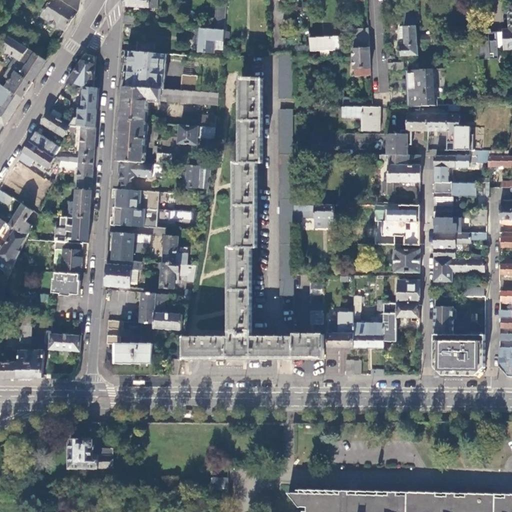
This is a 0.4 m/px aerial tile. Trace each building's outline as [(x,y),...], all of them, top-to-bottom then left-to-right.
[(68,27),(78,12),(59,0),(52,0),(42,17),(65,32),(68,27)] [(125,0),(125,6),(158,8),(157,0),(125,0)] [(511,0),(510,0),(511,6),(510,6),(511,31),(504,31),(504,30),(503,30),(503,32),(497,32),(497,40),(479,41),(480,59),(498,58),(497,48),(504,47),(504,50),(505,50),(505,48),(511,47),(511,0)] [(403,16),(404,26),(416,26),(415,9),(403,9),(403,16)] [(136,17),(124,16),(124,24),(136,25),(136,17)] [(418,56),(417,45),(417,44),(417,37),(416,26),(404,26),(397,27),(397,39),(405,39),(405,46),(401,46),(402,57),(418,56)] [(223,52),(223,42),(224,31),(201,29),(201,30),(199,53),(214,54),(214,51),(223,52)] [(354,48),(370,47),(369,39),(369,29),(353,29),(354,48)] [(417,37),(417,44),(439,43),(438,35),(417,37)] [(35,54),(10,37),(2,49),(16,58),(9,69),(10,69),(32,84),(34,80),(46,61),(35,54)] [(329,50),(339,50),(339,37),(309,39),(310,52),(321,51),(329,50)] [(138,43),(137,52),(155,54),(156,44),(138,43)] [(46,61),(51,53),(40,46),(35,54),(46,61)] [(355,69),(371,68),(370,47),(354,48),(354,49),(355,69)] [(126,71),(125,87),(163,90),(165,54),(155,54),(137,52),(127,51),(126,71)] [(293,99),(292,53),(279,54),(280,99),(293,99)] [(97,57),(86,55),(72,77),(68,84),(84,87),(94,88),(97,57)] [(387,61),(388,72),(403,71),(402,63),(391,63),(391,60),(387,61)] [(355,69),(355,76),(371,75),(371,68),(355,69)] [(32,84),(10,69),(4,78),(9,82),(6,88),(22,99),(26,93),(32,84)] [(434,105),(432,69),(410,70),(410,81),(408,81),(409,107),(420,107),(429,107),(429,105),(434,105)] [(181,84),(196,84),(196,75),(181,75),(181,84)] [(293,360),(293,338),(284,338),(252,338),(252,248),(257,248),(257,164),(263,164),(263,79),(241,79),(241,163),(235,163),(236,248),(230,247),(230,338),(184,337),(184,360),(284,360),(293,360)] [(14,112),(22,99),(6,88),(0,85),(0,104),(3,106),(0,110),(0,123),(4,127),(14,112)] [(175,90),(163,90),(125,87),(124,87),(123,104),(123,110),(122,121),(147,123),(148,111),(149,102),(151,100),(161,100),(161,101),(218,105),(219,93),(195,92),(183,91),(175,90)] [(100,89),(85,88),(82,115),(77,115),(70,127),(82,127),(96,128),(100,89)] [(449,104),(434,105),(429,105),(429,107),(428,130),(459,131),(459,120),(459,116),(459,115),(448,115),(448,111),(449,105),(449,104)] [(343,107),(343,120),(363,120),(363,130),(380,130),(380,108),(376,108),(343,107)] [(428,130),(429,107),(420,107),(419,109),(419,110),(408,110),(407,132),(407,135),(412,135),(412,130),(428,130)] [(293,297),(293,155),(293,110),(279,110),(280,297),(293,297)] [(51,116),(48,114),(47,117),(42,124),(63,138),(69,128),(51,116)] [(215,128),(217,116),(198,115),(197,119),(183,118),(183,125),(215,128)] [(147,123),(122,121),(121,131),(121,138),(119,161),(144,163),(147,123)] [(214,140),(215,128),(183,125),(180,125),(179,143),(197,145),(198,138),(214,140)] [(95,140),(96,128),(82,127),(80,163),(94,164),(95,140)] [(388,141),(388,147),(396,148),(396,145),(409,145),(412,145),(412,141),(412,135),(407,135),(407,132),(402,132),(402,135),(396,135),(388,135),(388,141)] [(55,155),(52,153),(56,146),(36,133),(34,136),(31,141),(29,143),(53,158),(55,155)] [(476,136),(456,136),(456,144),(457,144),(464,144),(464,150),(470,150),(476,150),(476,136)] [(48,170),(54,159),(53,158),(29,143),(21,156),(18,161),(29,168),(34,161),(48,170)] [(388,147),(388,155),(390,155),(409,155),(409,145),(396,145),(396,148),(388,147)] [(409,155),(390,155),(389,181),(384,181),(384,193),(393,193),(393,187),(393,182),(396,182),(421,182),(421,167),(421,155),(409,155)] [(172,157),(157,156),(156,164),(171,165),(172,157)] [(436,156),(436,174),(450,174),(450,167),(455,167),(460,167),(469,167),(470,162),(477,162),(477,156),(470,156),(436,156)] [(511,156),(509,156),(489,156),(489,162),(489,171),(492,171),(493,167),(511,166),(511,156)] [(132,190),(133,178),(135,178),(153,179),(154,163),(144,163),(119,161),(119,173),(121,173),(120,181),(123,182),(122,190),(132,190)] [(0,191),(10,198),(12,199),(16,202),(35,173),(18,162),(0,189),(0,191)] [(77,185),(92,187),(93,177),(94,164),(80,163),(69,162),(68,168),(78,169),(77,185)] [(200,195),(208,196),(211,167),(188,166),(186,188),(202,188),(202,192),(200,192),(200,195)] [(477,182),(436,182),(436,203),(435,217),(452,218),(453,194),(477,194),(477,182)] [(115,225),(157,228),(159,192),(132,190),(122,190),(117,189),(117,201),(115,218),(115,225)] [(75,218),(90,219),(90,214),(92,191),(77,190),(76,206),(74,206),(74,208),(76,209),(75,218)] [(10,198),(0,191),(0,201),(7,206),(12,199),(10,198)] [(53,199),(48,196),(44,203),(50,206),(53,199)] [(511,219),(511,201),(501,201),(500,211),(500,220),(511,219)] [(301,230),(301,218),(314,218),(314,228),(334,228),(334,204),(294,204),(294,230),(301,230)] [(28,237),(33,226),(26,222),(33,212),(22,205),(9,225),(28,237)] [(408,205),(395,205),(395,212),(408,213),(408,205)] [(408,205),(408,213),(420,213),(421,205),(408,205)] [(191,221),(191,211),(159,209),(159,219),(191,221)] [(481,215),(472,215),(472,224),(488,224),(487,211),(481,210),(481,215)] [(61,227),(56,227),(55,241),(73,242),(73,240),(87,241),(89,241),(89,239),(90,219),(75,218),(61,217),(61,227)] [(452,218),(435,217),(435,224),(435,232),(458,232),(458,218),(452,218)] [(405,245),(420,245),(420,227),(420,221),(395,221),(395,229),(400,229),(400,242),(400,244),(405,244),(405,245)] [(10,227),(5,223),(0,231),(0,253),(13,233),(8,230),(10,227)] [(0,270),(4,272),(8,280),(27,237),(10,227),(8,230),(13,233),(0,253),(0,270)] [(458,232),(435,232),(435,244),(435,258),(455,259),(456,243),(472,243),(472,239),(472,232),(458,232)] [(511,232),(503,232),(503,238),(500,238),(500,241),(503,241),(503,246),(511,246),(511,232)] [(134,262),(136,235),(114,233),(114,238),(113,261),(132,262),(134,262)] [(150,243),(151,234),(137,233),(136,242),(150,243)] [(181,265),(188,265),(188,254),(178,253),(179,237),(165,236),(163,264),(177,265),(181,265)] [(80,274),(81,274),(83,243),(73,242),(55,241),(55,248),(55,249),(54,262),(62,263),(61,273),(62,273),(80,274)] [(395,272),(420,272),(420,255),(420,250),(395,249),(395,272)] [(455,259),(435,258),(435,275),(435,282),(452,282),(453,272),(484,272),(484,269),(487,269),(487,266),(484,266),(484,264),(484,260),(455,259)] [(131,270),(132,262),(113,261),(108,260),(107,271),(106,286),(130,288),(131,284),(131,270)] [(176,289),(176,284),(177,265),(163,264),(162,289),(176,289)] [(511,264),(503,265),(503,274),(511,273),(511,264)] [(189,282),(194,283),(197,266),(188,265),(181,265),(180,276),(189,277),(189,282)] [(139,271),(131,270),(131,284),(138,285),(139,271)] [(61,273),(56,272),(55,280),(54,279),(53,293),(61,293),(61,297),(72,298),(72,294),(80,295),(81,281),(79,281),(80,274),(62,273),(61,273)] [(310,324),(316,324),(324,325),(323,275),(310,275),(310,324)] [(398,303),(420,303),(420,282),(420,280),(399,280),(398,303)] [(486,288),(468,288),(468,296),(486,296),(486,288)] [(156,324),(157,293),(143,292),(142,323),(156,324)] [(511,292),(502,292),(502,301),(511,300),(511,292)] [(168,301),(168,294),(157,293),(156,324),(155,328),(182,330),(183,314),(167,313),(167,310),(165,310),(165,300),(168,301)] [(361,297),(354,297),(354,313),(354,349),(384,349),(384,341),(384,303),(384,301),(378,301),(378,317),(379,323),(361,323),(361,297)] [(384,303),(384,341),(397,341),(397,317),(420,318),(420,313),(420,303),(398,303),(384,303)] [(453,335),(454,307),(435,307),(435,342),(435,367),(443,375),(476,376),(485,368),(485,335),(453,335)] [(33,313),(21,313),(21,323),(21,335),(20,344),(32,344),(33,313)] [(338,313),(338,320),(328,320),(328,349),(354,349),(354,313),(338,313)] [(511,318),(500,319),(500,322),(502,322),(502,327),(511,327),(511,318)] [(121,322),(108,320),(107,329),(121,330),(121,322)] [(152,364),(155,328),(156,324),(142,323),(141,344),(120,344),(120,336),(107,335),(106,344),(116,345),(116,364),(152,364)] [(316,335),(293,335),(293,338),(293,360),(324,360),(324,325),(316,324),(316,335)] [(82,352),(83,335),(51,333),(50,350),(82,352)] [(0,361),(0,379),(7,380),(19,379),(20,350),(20,344),(21,335),(7,335),(6,362),(0,361)] [(511,348),(500,348),(500,355),(499,369),(510,377),(511,376),(511,348)] [(20,350),(19,379),(29,379),(44,378),(44,375),(45,350),(32,350),(20,350)] [(177,375),(180,361),(171,359),(169,375),(177,375)] [(74,467),(116,468),(116,449),(96,449),(96,438),(73,438),(74,467)] [(164,477),(164,487),(179,487),(179,477),(164,477)] [(229,498),(229,479),(214,478),(214,498),(229,498)] [(306,495),(291,494),(302,509),(310,509),(310,511),(511,511),(511,497),(509,498),(509,501),(498,501),(499,497),(469,497),(469,500),(458,499),(459,496),(450,496),(450,499),(440,499),(440,496),(410,495),(410,498),(400,498),(400,494),(391,494),(391,497),(360,496),(359,507),(351,507),(351,493),(307,491),(306,495)]
